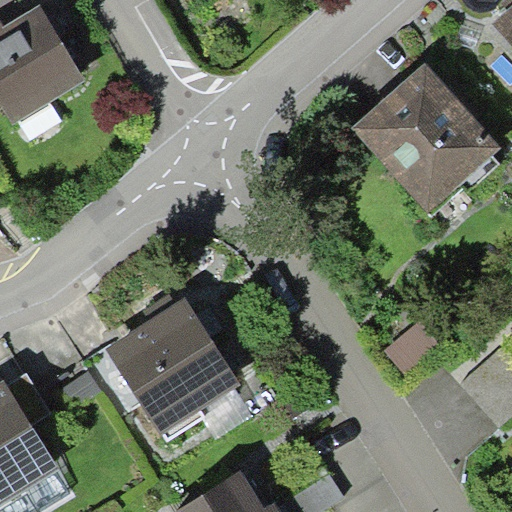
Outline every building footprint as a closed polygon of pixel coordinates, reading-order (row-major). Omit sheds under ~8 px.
[(0,102),(13,124),(85,81),(40,5),(3,27),(0,22),(0,102)] [(511,44),(511,5),(492,23),(511,44)] [(502,147),(426,61),(351,127),(428,213),(461,183),(493,155),(502,147)] [(500,163),(493,155),(461,183),(468,191),(500,163)] [(150,319),(176,302),(170,293),(144,311),(150,319)] [(150,319),(105,347),(142,403),(161,433),(198,409),(234,387),(239,383),(184,297),(176,302),(150,319)] [(422,318),(385,350),(406,375),(443,343),(422,318)] [(511,414),(511,352),(505,344),(460,383),(498,427),(511,414)] [(142,403),(105,347),(82,362),(87,371),(100,391),(118,418),(142,403)] [(69,412),(100,391),(87,371),(56,392),(69,412)] [(51,413),(26,373),(7,385),(4,379),(0,381),(0,502),(58,468),(32,424),(51,413)] [(253,416),(234,387),(198,409),(204,418),(217,439),(253,416)] [(167,442),(204,418),(198,409),(161,433),(167,442)] [(40,511),(73,492),(58,468),(0,502),(0,511),(40,511)] [(264,508),(241,471),(175,511),(281,511),(275,501),(264,508)] [(330,474),(286,502),(291,511),(320,511),(345,497),(330,474)]
